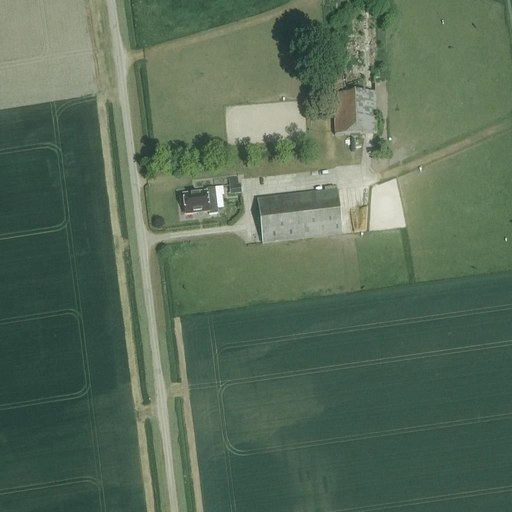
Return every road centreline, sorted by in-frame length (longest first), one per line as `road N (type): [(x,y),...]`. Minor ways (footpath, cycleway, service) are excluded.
road 1 (unclassified): [(172,511),(107,0)]
road 2 (track): [(375,181),(511,126)]
